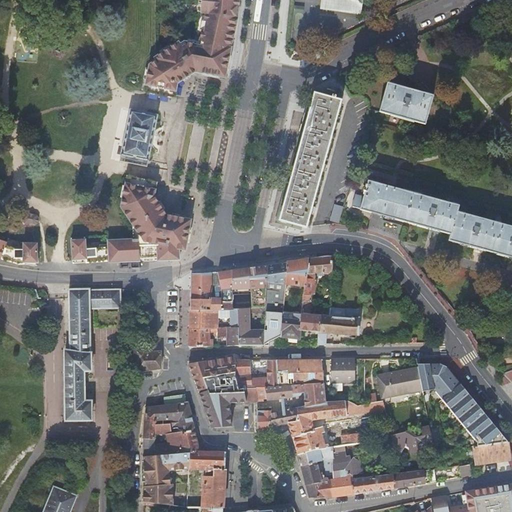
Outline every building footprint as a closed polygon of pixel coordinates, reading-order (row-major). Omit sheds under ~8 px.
[(201,0),(200,12),(200,14),(205,14),(203,22),(206,22),(203,32),(201,31),(199,41),(201,42),(200,45),(184,42),(179,45),(178,42),(171,47),(160,54),(154,58),(156,60),(149,65),(148,69),(147,72),(146,80),(143,93),(174,99),(177,84),(194,72),(224,77),(230,46),(237,17),(238,0),(201,0)] [(317,0),(316,11),(359,15),(361,0),(317,0)] [(188,39),(184,42),(200,45),(201,42),(199,41),(201,31),(203,32),(206,22),(203,22),(205,14),(200,14),(194,40),(188,39)] [(170,44),(159,51),(160,54),(171,47),(170,44)] [(444,95),(398,83),(390,112),(435,124),(444,95)] [(352,100),(324,91),(290,220),(317,228),(352,100)] [(129,158),(148,162),(157,116),(139,112),(129,110),(120,156),(129,158)] [(84,240),(70,241),(72,260),(90,259),(90,262),(108,261),(108,263),(138,261),(139,259),(156,258),(156,261),(178,260),(178,250),(185,251),(190,220),(165,215),(153,196),(155,183),(126,177),(120,207),(132,225),(137,232),(137,240),(133,240),(107,241),(107,245),(99,245),(99,248),(85,249),(84,240)] [(471,205),(378,180),(371,210),(463,234),(460,241),(511,255),(511,223),(469,212),(471,205)] [(23,217),(22,220),(24,223),(33,225),(36,223),(37,219),(35,216),(26,214),(23,217)] [(0,258),(1,259),(17,263),(18,264),(23,264),(23,262),(37,263),(36,243),(23,243),(22,250),(18,249),(5,245),(6,242),(0,240),(0,258)] [(332,274),(332,257),(322,257),(308,260),(305,287),(303,309),(302,315),(310,315),(313,293),(314,293),(315,273),(332,274)] [(305,287),(308,260),(287,263),(285,285),(305,287)] [(285,285),(287,263),(272,265),(268,266),(267,283),(267,284),(285,285)] [(267,283),(268,266),(253,268),(232,270),(231,296),(252,295),(252,309),(260,309),(265,309),(267,284),(267,283)] [(231,296),(232,270),(220,272),(214,272),(192,274),(191,300),(211,300),(211,289),(220,288),(220,299),(221,310),(228,310),(230,310),(231,296)] [(90,351),(89,351),(89,309),(120,308),(119,289),(89,290),(88,288),(68,289),(69,351),(64,351),(64,421),(91,420),(91,401),(84,401),(84,371),(91,371),(90,351)] [(211,300),(191,300),(190,311),(218,310),(221,310),(220,299),(211,300)] [(283,313),(302,315),(303,309),(283,306),(282,313),(283,313)] [(330,312),(330,309),(320,308),(320,313),(319,316),(320,316),(329,316),(330,312)] [(238,346),(264,346),(264,333),(250,333),(249,309),(246,309),(237,310),(238,328),(238,346)] [(217,329),(218,329),(218,310),(190,311),(190,329),(210,329),(217,329)] [(229,329),(238,328),(237,310),(230,310),(228,310),(229,329)] [(264,346),(269,346),(270,343),(279,339),(281,338),(282,319),(283,313),(282,313),(277,312),(265,310),(265,323),(264,333),(264,346)] [(318,345),(326,345),(327,334),(358,336),(360,318),(358,318),(358,310),(346,310),(346,313),(330,312),(329,316),(320,316),(319,332),(318,345)] [(313,315),(310,315),(302,315),(301,321),(300,330),(319,332),(320,316),(319,316),(313,315)] [(281,338),(299,340),(300,330),(301,321),(282,319),(281,338)] [(227,347),(238,346),(238,328),(229,329),(218,329),(217,329),(217,336),(227,336),(227,347)] [(210,336),(210,333),(210,329),(190,329),(189,347),(210,347),(210,344),(213,344),(213,347),(213,340),(210,340),(210,336)] [(149,369),(161,367),(160,351),(149,351),(148,342),(138,342),(131,341),(132,366),(137,367),(137,373),(149,371),(149,369)] [(214,392),(239,389),(236,361),(236,357),(189,365),(200,394),(214,391),(214,392)] [(355,382),(354,359),(332,359),(332,382),(355,382)] [(265,387),(278,387),(277,360),(267,360),(268,375),(268,379),(264,379),(263,375),(251,376),(250,361),(236,361),(239,389),(245,389),(256,388),(265,387)] [(303,385),(324,384),(321,360),(277,360),(278,387),(292,386),(303,385)] [(481,446),(507,442),(490,421),(477,406),(459,385),(445,367),(444,366),(443,365),(441,365),(419,364),(417,364),(418,368),(422,391),(423,392),(434,390),(481,446)] [(382,399),(422,391),(418,368),(378,377),(382,399)] [(306,408),(326,403),(324,384),(303,385),(292,386),(278,387),(265,387),(267,400),(274,400),(293,397),(293,396),(296,396),(297,396),(297,397),(298,397),(299,397),(300,397),(300,396),(301,396),(301,395),(302,395),(302,394),(302,393),(304,393),(308,393),(309,400),(304,401),(305,408),(306,408)] [(265,387),(256,388),(257,402),(263,402),(263,400),(267,400),(265,387)] [(256,388),(245,389),(247,403),(257,402),(256,388)] [(245,389),(239,389),(214,392),(214,391),(200,394),(204,406),(217,403),(229,401),(230,404),(247,403),(245,389)] [(164,399),(165,406),(186,403),(186,396),(164,399)] [(365,405),(377,403),(375,396),(364,398),(365,405)] [(229,401),(217,403),(220,416),(231,414),(230,404),(229,401)] [(312,421),(384,410),(382,402),(377,403),(365,405),(358,406),(357,406),(348,402),(326,403),(306,408),(305,408),(298,410),(297,422),(289,424),(289,425),(298,455),(328,450),(327,446),(324,447),(320,435),(323,434),(322,428),(314,430),(312,421)] [(146,409),(144,439),(155,440),(155,433),(155,424),(156,424),(156,422),(173,421),(173,424),(170,424),(172,433),(172,434),(182,433),(182,434),(195,432),(188,403),(186,403),(165,406),(146,409)] [(217,403),(204,406),(212,427),(214,428),(232,427),(231,414),(220,416),(217,403)] [(268,428),(289,425),(289,424),(297,422),(298,410),(298,409),(295,410),(271,414),(270,408),(267,409),(267,411),(268,428)] [(258,429),(268,428),(267,411),(265,411),(265,416),(258,416),(258,429)] [(155,424),(155,433),(163,434),(164,424),(156,424),(155,424)] [(163,434),(167,434),(172,433),(170,424),(164,424),(163,434)] [(410,453),(425,449),(425,446),(433,444),(429,426),(422,428),(424,436),(420,437),(410,431),(391,435),(392,440),(394,446),(395,445),(395,449),(401,452),(404,447),(405,445),(408,447),(409,451),(410,453)] [(199,453),(199,452),(195,432),(182,434),(182,433),(172,434),(172,433),(167,434),(168,446),(155,447),(155,440),(144,439),(144,458),(189,453),(199,453)] [(355,445),(365,444),(364,439),(358,440),(358,439),(341,441),(342,448),(343,447),(355,445)] [(481,446),(473,447),(476,465),(510,460),(507,442),(481,446)] [(332,497),(355,494),(352,480),(351,475),(361,474),(361,468),(360,464),(360,463),(353,458),(350,461),(349,457),(345,458),(343,447),(342,448),(332,449),(332,459),(333,466),(332,467),(334,479),(330,480),(332,497)] [(326,498),(332,497),(330,480),(322,482),(317,463),(321,458),(331,460),(332,467),(333,466),(332,459),(332,449),(328,450),(298,455),(309,498),(326,498)] [(203,508),(223,507),(226,452),(199,452),(199,453),(189,453),(188,462),(188,470),(197,471),(205,470),(205,476),(203,476),(201,508),(203,508)] [(189,453),(144,458),(144,462),(143,481),(145,481),(146,486),(143,486),(143,501),(159,503),(173,505),(173,485),(170,486),(170,483),(170,478),(169,472),(176,471),(182,471),(188,470),(188,462),(189,453)] [(126,472),(125,462),(116,462),(116,472),(126,472)] [(469,465),(459,467),(460,473),(460,478),(470,476),(470,473),(469,465)] [(425,483),(423,471),(408,473),(394,475),(395,488),(425,483)] [(355,494),(395,488),(394,475),(352,480),(355,494)] [(434,511),(511,511),(511,484),(462,494),(464,506),(450,508),(448,496),(432,499),(434,511)] [(70,511),(77,497),(54,487),(43,511),(70,511)]
